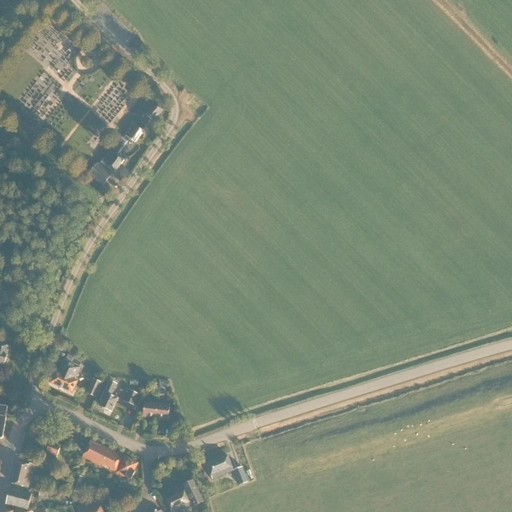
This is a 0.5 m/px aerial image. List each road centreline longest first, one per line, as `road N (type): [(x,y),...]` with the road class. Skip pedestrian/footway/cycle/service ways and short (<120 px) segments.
road 1 (unclassified): [(39,409),(36,378),(82,256),(174,114),(168,89),(75,0)]
road 2 (tertiary): [(511,345),(197,444),(149,450)]
